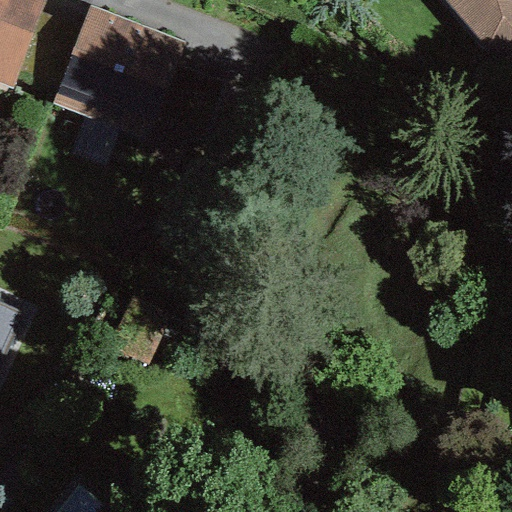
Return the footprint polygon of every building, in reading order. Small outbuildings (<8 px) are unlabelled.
[(44,0),(0,0),(0,85),(10,89),(44,0)] [(511,0),(441,0),(485,53),(511,52),(511,0)] [(176,40),(87,6),(50,102),(139,136),(176,40)] [(0,306),(0,352),(18,315),(0,306)] [(144,375),(170,325),(138,308),(112,359),(144,375)]
